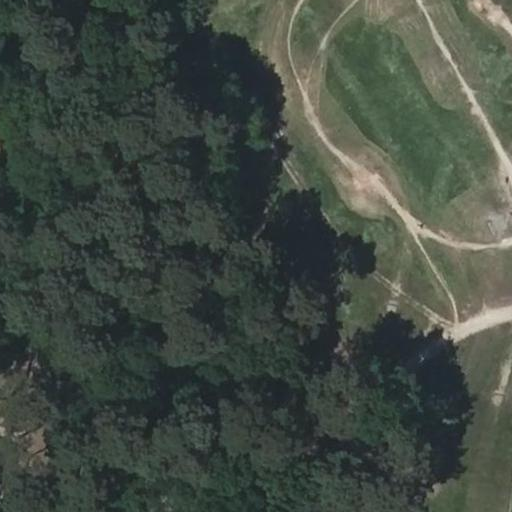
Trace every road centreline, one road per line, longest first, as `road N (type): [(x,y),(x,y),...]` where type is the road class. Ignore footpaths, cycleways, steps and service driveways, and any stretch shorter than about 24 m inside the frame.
road 1 (track): [(304,0),(293,43),(311,108),(388,201),(443,237)]
road 2 (track): [(511,164),(421,0)]
